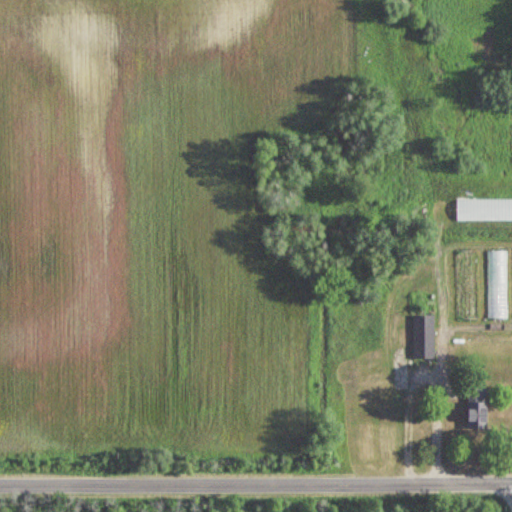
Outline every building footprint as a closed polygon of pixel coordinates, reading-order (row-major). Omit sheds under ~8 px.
[(511,220),(511,199),(457,200),(457,221),(511,220)] [(476,252),(456,252),(456,320),(476,320),(476,252)] [(487,319),(507,319),(507,252),(487,252),(487,319)] [(435,316),(414,316),(414,358),(435,358),(435,316)] [(468,429),(488,429),(488,401),(468,401),(468,429)]
